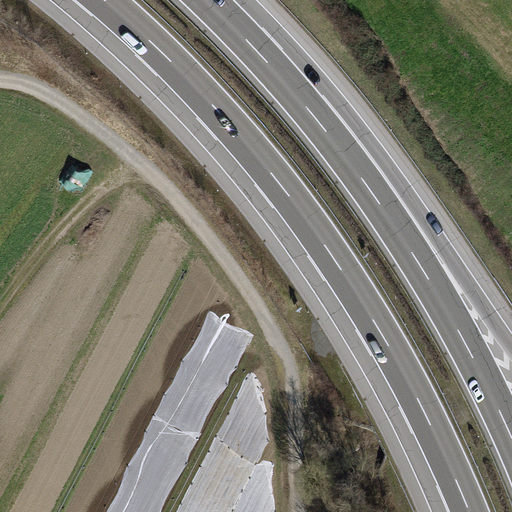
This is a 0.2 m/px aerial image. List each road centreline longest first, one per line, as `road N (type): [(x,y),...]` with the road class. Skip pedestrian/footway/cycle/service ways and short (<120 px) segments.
road 1 (motorway): [(103,0),(198,90),(313,229),(409,382),(468,511)]
road 2 (track): [(300,511),(291,386),(269,328),(220,252),(187,210),(73,109),(37,87),(0,79)]
road 3 (motorway): [(511,436),(446,306),(311,112)]
road 4 (motorway): [(511,347),(311,112)]
road 5 (track): [(187,210),(150,220),(131,238),(0,421)]
road 6 (motorway): [(311,112),(208,0)]
